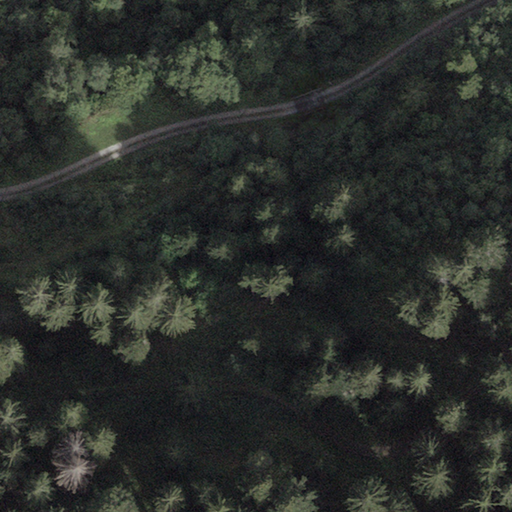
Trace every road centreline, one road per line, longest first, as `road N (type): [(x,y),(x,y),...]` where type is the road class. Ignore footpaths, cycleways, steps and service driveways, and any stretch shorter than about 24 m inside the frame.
road 1 (track): [(0,403),(215,385),(249,389),(340,443),(394,448),(511,364)]
road 2 (track): [(511,0),(312,103),(190,129),(0,194)]
